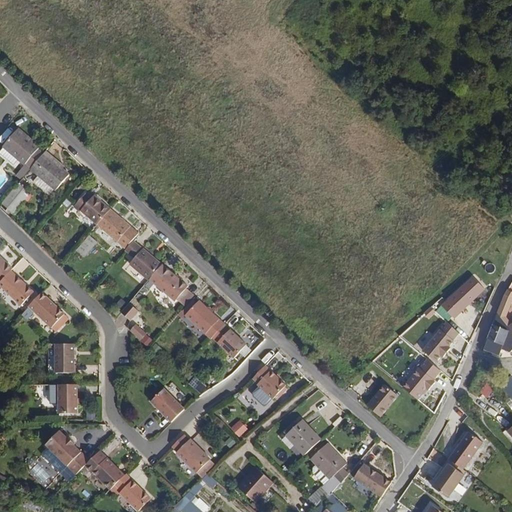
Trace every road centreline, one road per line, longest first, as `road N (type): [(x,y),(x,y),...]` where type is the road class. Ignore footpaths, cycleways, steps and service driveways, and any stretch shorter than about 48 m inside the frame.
road 1 (residential): [(0,220),(104,318),(110,412),(150,453),(196,406),(250,371),(278,335)]
road 2 (residential): [(278,335),(18,92)]
road 3 (residential): [(417,461),(511,263)]
road 4 (residential): [(417,461),(278,335)]
